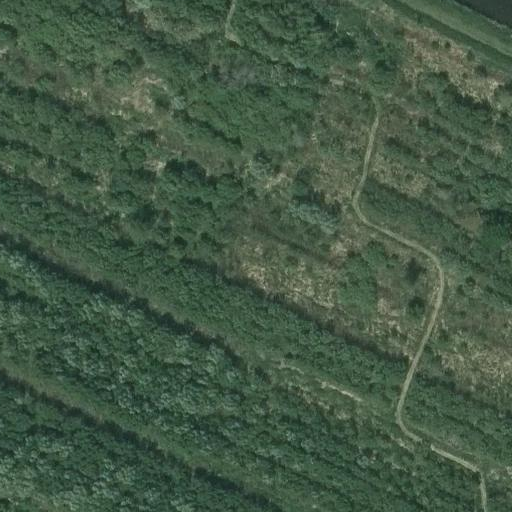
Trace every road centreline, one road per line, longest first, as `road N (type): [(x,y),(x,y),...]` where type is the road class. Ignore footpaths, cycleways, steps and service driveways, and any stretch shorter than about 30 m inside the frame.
road 1 (track): [(303,511),(0,367)]
road 2 (track): [(511,56),(399,0)]
